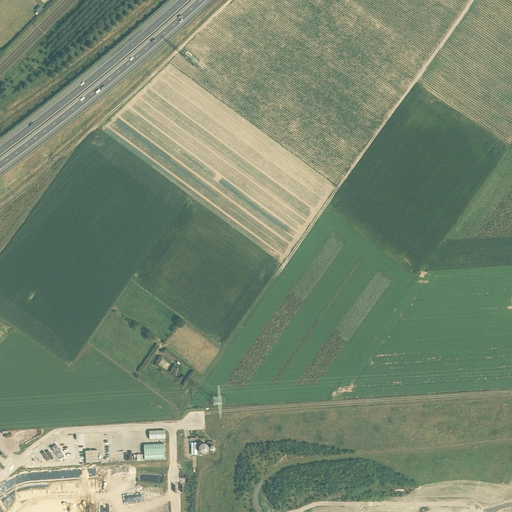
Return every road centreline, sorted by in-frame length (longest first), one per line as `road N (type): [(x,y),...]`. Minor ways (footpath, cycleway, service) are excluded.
road 1 (track): [(472,0),(171,425)]
road 2 (track): [(197,418),(511,393)]
road 3 (track): [(233,0),(0,205)]
road 4 (track): [(258,511),(253,496),(284,466),(511,442)]
road 5 (motorway): [(0,165),(201,0)]
road 6 (motorway): [(183,0),(0,150)]
road 7 (track): [(137,0),(0,105)]
road 8 (track): [(79,142),(0,249)]
